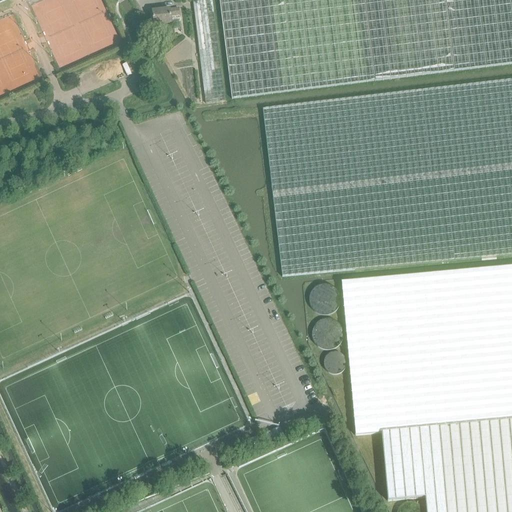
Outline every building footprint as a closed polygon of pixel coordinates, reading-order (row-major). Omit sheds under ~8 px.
[(225,101),(212,0),(192,0),(199,52),(205,104),(225,101)] [(511,0),(219,0),(232,100),(511,65),(511,0)] [(170,17),(179,16),(178,8),(152,12),(154,25),(171,23),(170,17)] [(436,262),(511,255),(511,80),(435,89),(263,110),(272,190),(282,277),(436,262)] [(511,511),(511,267),(434,274),(342,283),(357,436),(382,434),(382,435),(387,502),(389,502),(425,499),(426,511),(511,511)] [(315,284),(309,309),(335,315),(341,290),(315,284)] [(321,346),(334,347),(335,337),(322,336),(321,346)] [(268,434),(271,441),(286,435),(283,427),(268,434)] [(258,437),(251,440),(254,446),(261,443),(258,437)]
